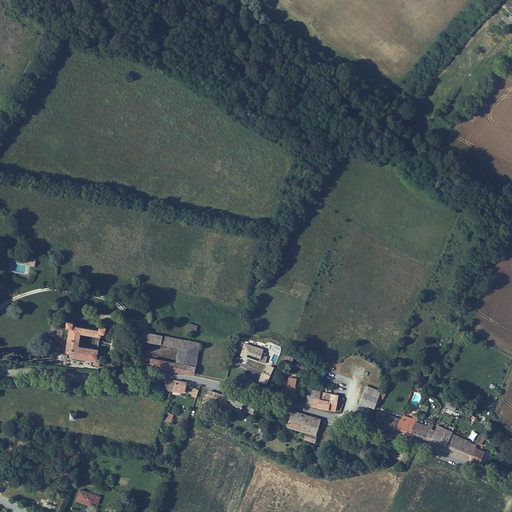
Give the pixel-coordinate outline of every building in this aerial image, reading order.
[(510,27),(511,25),(511,15),(509,12),(502,19),(510,27)] [(36,259),(22,257),(21,261),(29,262),(29,265),(35,266),(36,259)] [(97,361),(99,351),(79,348),(81,337),(101,340),(101,335),(105,336),(106,329),(99,328),(98,332),(73,328),(73,325),(66,323),(65,330),(69,331),(66,355),(62,355),(61,361),(68,362),(68,359),(94,363),(93,367),(101,368),(102,361),(97,361)] [(137,341),(159,345),(161,337),(139,332),(137,341)] [(161,337),(159,345),(172,348),(174,339),(161,337)] [(174,339),(172,348),(185,351),(182,366),(149,359),(148,366),(193,375),(199,345),(174,339)] [(241,356),(259,362),(264,350),(245,344),(241,356)] [(288,357),(289,350),(286,349),(282,361),(287,363),(287,361),(289,362),(291,358),(288,357)] [(269,352),(264,350),(259,362),(265,364),(269,352)] [(258,381),(266,385),(273,368),(268,365),(265,373),(262,372),(258,381)] [(296,380),(288,378),(285,398),(294,400),(296,387),(295,387),(296,380)] [(165,391),(173,391),(177,381),(166,380),(165,391)] [(187,382),(177,381),(173,391),(185,393),(187,382)] [(367,384),(360,402),(374,408),(382,390),(367,384)] [(304,406),(317,409),(320,391),(307,389),(304,406)] [(320,391),(317,409),(335,412),(338,394),(320,391)] [(213,392),(211,401),(234,409),(233,415),(243,418),(245,412),(254,415),(257,405),(235,399),(213,392)] [(445,407),(454,410),(457,402),(448,399),(445,407)] [(428,406),(421,404),(418,411),(425,414),(428,406)] [(374,425),(381,427),(382,425),(386,427),(386,429),(394,432),(399,418),(391,415),(390,417),(386,415),(386,414),(379,411),(374,425)] [(287,428),(305,433),(315,436),(320,420),(291,412),(287,428)] [(399,418),(394,432),(401,434),(408,437),(416,417),(412,416),(412,418),(405,416),(403,419),(399,418)] [(418,418),(416,417),(408,437),(416,440),(425,443),(431,428),(432,424),(428,423),(427,425),(417,422),(418,418)] [(434,429),(428,445),(430,446),(444,451),(452,433),(452,431),(436,424),(434,429)] [(434,429),(431,428),(425,443),(428,445),(434,429)] [(315,436),(305,433),(303,440),(313,442),(315,436)] [(458,436),(452,433),(444,451),(451,454),(458,436)] [(470,442),(470,441),(458,436),(451,454),(460,458),(468,461),(474,447),(475,444),(470,442)] [(474,447),(468,461),(478,465),(484,450),(474,447)] [(93,505),(94,501),(96,494),(81,488),(77,499),(93,505)]
